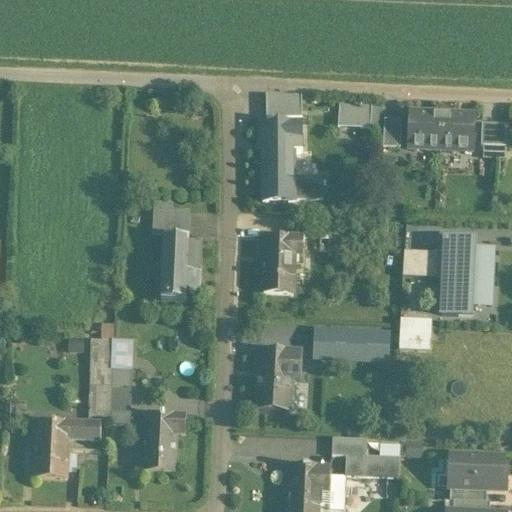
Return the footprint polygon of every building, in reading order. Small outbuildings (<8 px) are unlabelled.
[(302,100),(266,98),(267,121),(302,121),(302,100)] [(371,110),(339,108),(338,130),(370,131),(371,110)] [(409,151),(440,153),(442,117),(410,116),(409,151)] [(475,119),(442,117),(440,153),(473,154),(475,119)] [(402,124),(384,122),(383,150),(400,151),(402,124)] [(302,126),(276,126),(276,128),(258,128),(258,145),(262,145),(262,204),(294,204),(294,181),(294,180),(295,180),(295,166),(293,166),(293,154),(302,153),(302,126)] [(508,128),(482,127),(481,149),(507,150),(508,128)] [(323,181),(294,181),(294,204),(323,203),(323,181)] [(172,206),(153,205),(153,239),(162,239),(163,239),(189,240),(189,215),(172,214),(172,206)] [(376,232),(320,230),(320,254),(341,255),(341,249),(376,250),(376,232)] [(189,240),(163,239),(160,302),(186,303),(186,294),(189,294),(189,297),(200,298),(202,247),(191,247),(191,249),(188,249),(189,240)] [(280,243),(261,242),(260,258),(264,258),(263,296),(293,297),(294,268),(303,268),(304,242),(280,241),(280,243)] [(475,244),(445,243),(442,319),(471,320),(472,297),(491,298),(493,253),(474,252),(475,244)] [(437,256),(404,255),(403,280),(436,281),(437,256)] [(431,332),(400,331),(399,353),(430,354),(431,332)] [(388,338),(338,335),(318,335),(317,346),(316,346),(316,361),(387,365),(388,338)] [(101,426),(110,427),(114,344),(92,343),(89,426),(101,426)] [(133,344),(114,344),(110,427),(130,428),(133,344)] [(301,356),(276,355),(276,357),(257,356),(256,372),(260,373),(258,411),(289,412),(290,383),(299,383),(301,356)] [(161,418),(161,420),(142,419),(141,437),(145,437),(143,475),(174,476),(176,438),(185,438),(186,419),(161,418)] [(52,427),(33,426),(33,443),(37,443),(35,481),(66,482),(67,454),(67,444),(76,445),(77,426),(52,425),(52,427)] [(89,426),(77,426),(76,445),(67,444),(67,454),(100,455),(101,427),(89,426)] [(366,444),(331,443),(331,458),(346,459),(366,459),(366,444)] [(388,461),(346,459),(345,479),(388,481),(388,461)] [(502,462),(458,460),(457,474),(451,474),(450,491),(486,493),(504,494),(505,477),(502,477),(502,462)] [(331,470),(304,469),(304,471),(286,471),(286,488),(290,488),(288,511),(328,511),(330,479),(331,470)] [(345,479),(330,479),(328,511),(344,511),(346,479),(345,479)] [(486,493),(450,492),(450,504),(486,505),(486,493)]
